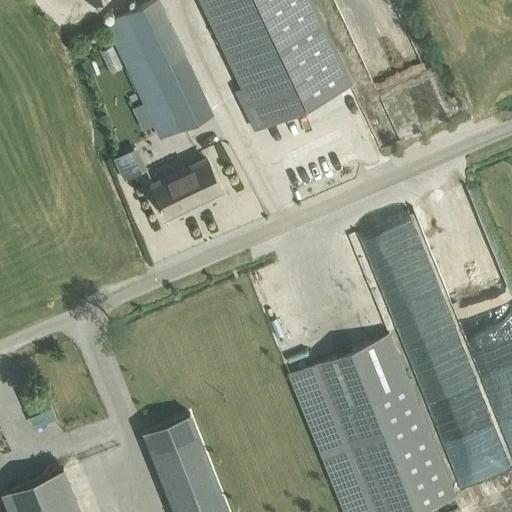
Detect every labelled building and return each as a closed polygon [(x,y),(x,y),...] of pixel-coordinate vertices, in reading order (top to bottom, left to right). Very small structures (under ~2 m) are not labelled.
[(210,110),(157,0),(147,0),(105,21),(160,135),(210,110)] [(349,83),(341,65),(308,0),(202,0),(254,106),(263,124),(349,83)] [(100,72),(94,57),(83,61),(88,76),(100,72)] [(115,155),(126,177),(149,166),(139,144),(115,155)] [(221,188),(213,170),(207,158),(153,184),(159,197),(157,198),(159,202),(161,201),(167,214),(221,188)] [(412,511),(455,495),(389,331),(382,312),(345,327),(353,346),(317,360),(290,371),(346,511),(412,511)] [(23,393),(35,425),(55,417),(43,385),(23,393)] [(229,511),(197,430),(190,411),(144,429),(177,511),(229,511)] [(81,511),(64,467),(3,491),(10,511),(81,511)]
